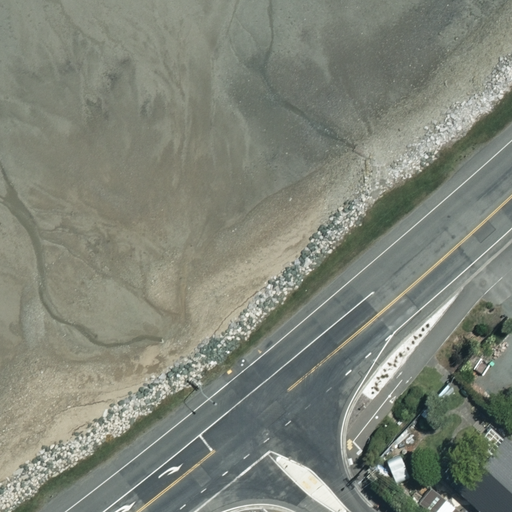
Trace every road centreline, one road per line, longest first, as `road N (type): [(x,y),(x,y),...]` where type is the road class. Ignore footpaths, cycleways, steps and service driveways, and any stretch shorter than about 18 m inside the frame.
road 1 (trunk): [(248,426),(511,195)]
road 2 (trunk): [(137,511),(248,426)]
road 3 (residential): [(248,426),(343,511)]
